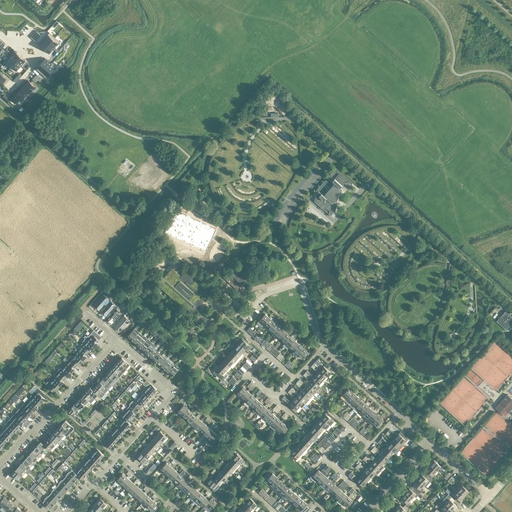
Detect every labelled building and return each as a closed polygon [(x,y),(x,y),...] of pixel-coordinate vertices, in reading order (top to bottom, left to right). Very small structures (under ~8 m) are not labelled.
[(46,35),(36,45),(42,50),(51,40),(46,35)] [(51,40),(42,50),(47,54),(56,44),(51,40)] [(53,56),(56,59),(70,45),(67,42),(53,56)] [(16,51),(7,61),(12,66),(21,55),(16,51)] [(21,55),(12,66),(17,70),(26,60),(21,55)] [(44,57),(40,63),(50,72),(55,66),(44,57)] [(40,63),(35,68),(45,77),(50,72),(40,63)] [(16,83),(22,76),(19,74),(13,81),(16,83)] [(32,79),(37,82),(41,78),(37,74),(32,79)] [(0,75),(0,89),(2,91),(9,83),(0,75)] [(29,81),(21,90),(29,97),(37,88),(29,81)] [(21,90),(13,100),(20,106),(29,97),(21,90)] [(339,174),(346,181),(351,185),(352,183),(336,168),(315,192),(316,194),(318,191),(336,172),(339,174)] [(346,181),(339,174),(336,176),(344,183),(346,181)] [(342,186),(344,183),(336,176),(334,179),(342,186)] [(334,183),(323,196),(321,194),(318,191),(316,194),(314,201),(322,208),(324,206),(329,210),(328,214),(331,216),(333,213),(331,212),(332,210),(330,209),(331,203),(337,201),(338,196),(338,195),(340,188),(342,186),(334,179),(332,181),(334,183)] [(216,229),(175,210),(165,232),(206,251),(216,229)] [(224,278),(229,283),(237,290),(242,284),(243,285),(252,276),(249,273),(255,266),(245,258),(231,274),(229,272),(224,278)] [(202,285),(186,271),(181,276),(172,268),(163,278),(161,276),(155,283),(187,312),(190,309),(194,312),(210,293),(207,290),(204,292),(199,288),(202,285)] [(103,294),(93,305),(96,307),(99,305),(101,306),(108,299),(105,298),(106,296),(103,294)] [(101,312),(106,316),(114,306),(112,304),(113,303),(111,300),(101,312)] [(106,320),(112,325),(123,313),(117,308),(106,320)] [(511,323),(511,317),(505,311),(497,321),(507,330),(511,323)] [(124,314),(114,325),(120,331),(130,320),(124,314)] [(130,319),(135,322),(139,317),(134,314),(130,319)] [(259,320),(263,324),(269,318),(265,314),(259,320)] [(269,318),(263,324),(268,328),(273,321),(269,318)] [(273,321),(268,328),(272,332),(278,325),(273,321)] [(278,325),(272,332),(276,335),(282,329),(278,325)] [(133,330),(128,336),(131,339),(132,340),(139,332),(135,328),(133,330)] [(282,329),(276,335),(281,339),(286,333),(282,329)] [(139,332),(132,340),(136,343),(143,336),(139,332)] [(90,339),(87,341),(94,348),(98,343),(96,342),(99,340),(91,333),(88,336),(88,338),(90,339)] [(286,333),(281,339),(285,343),(291,337),(286,333)] [(144,335),(143,336),(136,343),(139,346),(140,347),(148,338),(144,335)] [(291,337),(285,343),(289,347),(295,340),(291,337)] [(148,338),(140,347),(140,348),(141,348),(144,351),(150,344),(152,342),(148,338)] [(242,339),(238,343),(245,349),(247,351),(251,347),(249,345),(251,343),(246,339),(245,341),(242,339)] [(295,340),(289,347),(293,351),(299,344),(295,340)] [(82,343),(80,346),(87,353),(89,350),(90,352),(94,348),(87,341),(85,344),(84,343),(82,343)] [(245,349),(238,343),(234,347),(241,353),(245,349)] [(150,344),(144,351),(147,354),(148,354),(154,348),(150,344)] [(299,344),(293,351),(291,353),(296,357),(298,355),(303,348),(299,344)] [(87,353),(80,346),(77,349),(77,351),(78,352),(76,354),(83,360),(87,356),(85,355),(87,353)] [(241,353),(234,347),(231,352),(237,358),(239,360),(243,355),(241,353)] [(154,348),(148,354),(148,355),(149,355),(152,358),(158,352),(154,348)] [(303,348),(298,355),(302,358),(308,352),(303,348)] [(158,352),(152,358),(155,361),(156,362),(162,355),(158,352)] [(237,358),(231,352),(227,356),(233,362),(237,358)] [(71,356),(68,359),(76,365),(78,363),(79,364),(83,360),(76,354),(74,357),(73,356),(71,356)] [(162,355),(156,362),(157,362),(160,365),(166,359),(162,355)] [(233,362),(227,356),(223,360),(230,366),(233,362)] [(128,363),(122,358),(120,360),(117,358),(116,358),(115,359),(124,367),(128,363)] [(76,365),(68,359),(65,362),(65,363),(67,365),(65,367),(71,373),(75,369),(74,368),(76,365)] [(124,367),(115,359),(114,360),(114,361),(116,364),(114,366),(121,371),(124,367)] [(166,359),(160,365),(163,368),(164,369),(170,362),(166,359)] [(230,366),(223,360),(219,364),(226,370),(230,366)] [(170,362),(164,369),(165,369),(168,372),(174,366),(170,362)] [(322,368),(315,362),(313,364),(326,376),(330,372),(324,366),(322,368)] [(226,370),(219,364),(215,369),(216,369),(213,372),(221,380),(224,377),(222,375),(226,370)] [(326,376),(313,364),(311,367),(317,373),(316,375),(322,381),(326,376)] [(121,371),(114,366),(112,368),(110,366),(109,366),(108,367),(117,376),(121,371)] [(174,366),(168,372),(171,375),(172,376),(178,370),(174,366)] [(59,368),(57,371),(64,378),(66,376),(68,377),(71,373),(65,367),(63,369),(61,368),(59,368)] [(117,376),(108,367),(107,368),(107,369),(109,372),(107,374),(116,382),(119,378),(117,376)] [(64,378),(57,371),(54,374),(54,376),(55,377),(53,380),(60,386),(64,382),(62,380),(64,378)] [(322,381),(316,375),(314,377),(312,374),(311,375),(307,371),(305,373),(310,377),(312,379),(318,385),(322,381)] [(116,382),(107,374),(105,376),(103,374),(102,374),(101,375),(112,386),(116,382)] [(112,386),(101,375),(99,376),(100,377),(102,380),(100,382),(108,390),(112,386)] [(229,381),(233,385),(237,380),(233,376),(229,381)] [(318,385),(312,379),(308,383),(317,391),(321,387),(318,385)] [(48,381),(45,384),(53,391),(55,389),(56,390),(60,386),(53,380),(51,382),(50,381),(48,381)] [(108,390),(100,382),(98,384),(95,382),(94,382),(93,383),(105,394),(108,390)] [(105,394),(93,383),(92,384),(92,385),(95,388),(93,390),(90,387),(101,398),(105,394)] [(317,391),(308,383),(304,388),(313,395),(317,391)] [(147,385),(146,387),(155,395),(156,394),(156,393),(155,392),(157,389),(151,384),(149,385),(147,385)] [(237,393),(241,397),(247,390),(243,386),(237,393)] [(101,398),(90,387),(87,391),(86,390),(86,391),(95,399),(98,395),(101,398)] [(155,395),(146,387),(145,388),(145,390),(143,392),(150,397),(152,395),(153,396),(154,396),(155,395)] [(38,388),(32,394),(41,402),(45,398),(43,397),(45,395),(41,390),(38,388)] [(313,395),(304,388),(301,392),(309,400),(313,395)] [(348,388),(346,391),(344,389),(342,389),(340,391),(340,393),(347,398),(345,401),(353,392),(348,388)] [(247,390),(241,397),(246,401),(251,394),(247,390)] [(95,399),(86,391),(85,392),(82,395),(91,403),(95,399)] [(140,393),(139,395),(147,403),(148,402),(148,401),(147,400),(150,397),(143,392),(142,393),(140,393)] [(309,400),(301,392),(297,396),(305,404),(309,400)] [(353,392),(345,401),(349,405),(357,396),(353,392)] [(32,394),(28,398),(40,409),(42,408),(41,407),(39,405),(41,402),(32,394)] [(251,394),(246,401),(244,403),(248,407),(250,405),(256,398),(251,394)] [(511,408),(511,398),(511,397),(508,394),(496,407),(503,413),(505,410),(508,413),(511,408)] [(91,403),(82,395),(79,399),(85,405),(87,407),(91,403)] [(147,403),(139,395),(137,396),(137,398),(136,400),(142,406),(144,403),(145,404),(146,404),(147,403)] [(305,404),(297,396),(293,400),(299,406),(302,408),(305,404)] [(357,396),(349,405),(353,409),(361,400),(357,396)] [(40,409),(31,400),(28,398),(25,402),(34,410),(36,408),(38,410),(39,410),(40,409)] [(256,398),(250,405),(254,408),(260,402),(256,398)] [(85,405),(79,399),(78,400),(75,403),(81,409),(85,405)] [(133,402),(131,403),(140,411),(141,410),(141,409),(140,408),(142,406),(136,400),(135,401),(133,402)] [(299,406),(293,400),(289,405),(295,411),(299,406)] [(361,400),(353,409),(357,413),(366,404),(361,400)] [(34,410),(25,402),(21,406),(33,417),(34,416),(34,415),(32,413),(34,410)] [(260,402),(254,408),(258,412),(264,406),(260,402)] [(81,409),(75,403),(72,407),(71,407),(78,413),(81,409)] [(140,411),(131,403),(130,404),(130,406),(129,408),(135,414),(137,411),(138,412),(139,412),(140,411)] [(366,404),(357,413),(362,416),(364,414),(370,407),(366,404)] [(178,411),(182,415),(188,409),(183,405),(178,411)] [(33,417),(21,406),(17,410),(27,419),(29,416),(31,418),(32,418),(33,417)] [(264,406),(258,412),(263,416),(268,410),(264,406)] [(78,413),(71,407),(71,408),(68,412),(74,417),(78,413)] [(370,407),(364,414),(368,418),(374,411),(370,407)] [(126,410),(124,411),(133,419),(134,418),(134,417),(133,416),(135,414),(129,408),(128,409),(126,410)] [(188,409),(182,415),(186,419),(192,412),(188,409)] [(17,410),(14,414),(26,425),(27,424),(27,423),(25,421),(27,419),(17,410)] [(268,410),(263,416),(267,420),(273,413),(268,410)] [(133,419),(124,411),(123,413),(123,414),(122,416),(131,424),(128,421),(130,419),(131,420),(132,420),(133,419)] [(374,411),(368,418),(366,420),(370,424),(372,421),(378,415),(374,411)] [(192,412),(186,419),(191,423),(196,416),(192,412)] [(273,413),(267,420),(271,424),(277,417),(273,413)] [(14,414),(10,418),(19,427),(21,424),(24,426),(25,426),(26,425),(14,414)] [(326,414),(322,418),(328,424),(330,426),(334,422),(326,414)] [(378,415),(372,421),(377,425),(376,426),(376,427),(377,428),(378,428),(379,427),(382,424),(380,422),(383,419),(378,415)] [(131,424),(122,416),(125,419),(121,423),(127,428),(131,424)] [(196,416),(191,423),(195,427),(201,420),(196,416)] [(277,417),(271,424),(275,428),(281,421),(277,417)] [(10,418),(7,422),(9,425),(19,433),(20,432),(20,431),(17,429),(19,427),(10,418)] [(328,424),(322,418),(318,422),(324,428),(328,424)] [(352,418),(349,422),(353,426),(357,422),(352,418)] [(59,421),(58,422),(68,431),(72,426),(65,420),(63,423),(61,421),(59,421)] [(201,420),(195,427),(199,430),(205,424),(201,420)] [(281,421),(275,428),(274,429),(281,435),(288,428),(285,426),(286,425),(281,421)] [(7,422),(3,426),(5,429),(12,435),(14,432),(17,435),(18,434),(19,433),(9,425),(7,422)] [(68,431),(58,422),(57,423),(57,424),(60,426),(58,429),(65,435),(68,431)] [(324,428),(318,422),(314,427),(320,432),(324,428)] [(127,428),(121,423),(117,427),(124,432),(127,428)] [(205,424),(199,430),(203,434),(209,428),(205,424)] [(124,432),(117,427),(114,431),(120,436),(124,432)] [(320,432),(314,427),(310,431),(317,437),(320,432)] [(209,428),(203,434),(208,438),(213,432),(209,428)] [(12,435),(5,429),(2,433),(12,441),(13,440),(13,439),(10,437),(12,435)] [(65,435),(58,429),(56,431),(53,429),(52,429),(51,430),(61,439),(65,435)] [(400,431),(396,435),(390,429),(388,431),(402,445),(408,439),(403,435),(404,434),(400,431)] [(0,430),(0,438),(5,443),(7,440),(10,443),(11,443),(12,441),(2,433),(0,430)] [(61,439),(51,430),(50,431),(50,432),(53,434),(51,437),(57,443),(61,439)] [(120,436),(114,431),(110,435),(117,440),(120,436)] [(166,437),(160,431),(156,435),(162,441),(166,437)] [(317,437),(310,431),(306,435),(313,441),(317,437)] [(402,445),(388,431),(386,434),(392,440),(391,442),(397,448),(399,450),(403,445),(402,445)] [(213,432),(208,438),(212,442),(218,435),(213,432)] [(117,440),(110,435),(107,439),(113,444),(117,440)] [(162,441),(156,435),(152,439),(159,445),(162,441)] [(313,441),(306,435),(303,439),(309,445),(313,441)] [(57,443),(51,437),(48,439),(46,437),(45,437),(44,438),(54,447),(57,443)] [(54,447),(44,438),(43,439),(43,440),(45,442),(43,444),(41,442),(40,442),(50,451),(54,447)] [(107,439),(103,443),(109,449),(113,444),(107,439)] [(159,445),(152,439),(148,444),(155,450),(159,445)] [(309,445),(303,439),(299,444),(305,449),(309,445)] [(50,451),(40,442),(37,445),(37,446),(43,452),(47,448),(50,451)] [(397,448),(391,442),(387,446),(393,452),(397,448)] [(155,450),(148,444),(144,448),(151,454),(155,450)] [(305,449),(299,444),(295,448),(301,454),(305,449)] [(43,452),(37,446),(36,447),(33,450),(40,456),(43,452)] [(393,452),(387,446),(383,450),(389,456),(393,452)] [(151,454),(144,448),(141,452),(147,458),(151,454)] [(301,454),(295,448),(291,452),(293,454),(291,456),(295,460),(297,458),(301,454)] [(97,449),(93,453),(100,459),(101,459),(100,459),(104,455),(97,449)] [(40,456),(33,450),(30,453),(29,454),(36,460),(40,456)] [(389,456),(383,450),(379,455),(386,460),(389,456)] [(147,458),(141,452),(137,456),(143,463),(147,458)] [(93,453),(89,457),(96,463),(99,460),(100,459),(93,453)] [(386,460),(379,455),(377,453),(375,455),(377,457),(375,459),(382,465),(386,460)] [(36,460),(29,454),(29,455),(26,458),(33,464),(36,460)] [(243,459),(237,454),(233,458),(239,464),(243,459)] [(96,463),(89,457),(86,461),(93,467),(96,463)] [(33,464),(26,458),(23,461),(22,462),(29,468),(33,464)] [(239,464),(233,458),(229,462),(235,468),(239,464)] [(382,465),(375,459),(372,463),(378,469),(382,465)] [(434,460),(429,465),(436,471),(439,468),(441,470),(443,468),(434,460)] [(93,467),(86,461),(82,465),(89,471),(92,468),(93,467)] [(29,468),(22,462),(21,463),(22,463),(19,466),(25,472),(29,468)] [(161,469),(165,472),(165,473),(171,466),(166,462),(161,469)] [(235,468),(229,462),(225,467),(231,472),(235,468)] [(374,473),(368,468),(366,470),(359,463),(357,466),(361,470),(362,469),(364,472),(370,478),(374,473)] [(378,469),(372,463),(368,468),(374,473),(378,469)] [(82,465),(79,469),(86,475),(89,471),(82,465)] [(318,470),(313,476),(312,475),(310,477),(315,482),(317,480),(323,474),(323,473),(325,471),(329,467),(327,465),(321,472),(318,470)] [(436,471),(429,465),(425,469),(429,472),(426,475),(432,480),(433,480),(434,479),(433,478),(436,475),(434,473),(436,471)] [(25,472),(19,466),(16,469),(15,469),(15,470),(22,476),(25,472)] [(175,470),(171,466),(165,473),(169,477),(175,470)] [(231,472),(225,467),(221,471),(228,477),(231,472)] [(86,475),(79,469),(75,473),(72,470),(71,470),(82,479),(85,476),(86,475)] [(22,476),(15,470),(14,471),(11,474),(18,480),(22,476)] [(69,472),(67,473),(77,482),(78,481),(78,480),(77,479),(79,477),(82,479),(71,470),(70,472),(69,472)] [(179,474),(175,470),(169,477),(174,480),(179,474)] [(228,477),(221,471),(217,475),(224,481),(228,477)] [(366,482),(360,476),(358,478),(351,472),(349,475),(349,477),(355,482),(356,481),(363,486),(366,482)] [(370,478),(364,472),(360,476),(366,482),(370,478)] [(77,482),(67,473),(66,475),(66,476),(64,478),(72,485),(73,483),(74,484),(75,483),(77,482)] [(116,479),(121,483),(127,477),(122,473),(116,479)] [(272,473),(270,475),(268,473),(265,477),(267,479),(264,482),(269,486),(271,483),(277,477),(272,473)] [(184,478),(179,474),(174,480),(178,484),(184,478)] [(327,477),(323,474),(317,480),(321,484),(327,477)] [(421,474),(417,479),(424,485),(426,487),(432,480),(426,475),(424,477),(421,474)] [(224,481),(217,475),(214,479),(218,484),(220,485),(224,481)] [(127,477),(121,483),(125,487),(131,481),(127,477)] [(218,484),(214,479),(211,477),(206,483),(213,489),(218,484)] [(277,477),(271,483),(269,486),(273,490),(275,487),(281,481),(277,477)] [(331,481),(327,477),(321,484),(325,488),(331,481)] [(61,480),(60,481),(70,490),(71,489),(71,488),(70,487),(72,485),(64,478),(63,480),(61,480)] [(188,482),(184,478),(178,484),(182,488),(188,482)] [(424,485),(417,479),(413,483),(416,486),(414,489),(420,494),(421,495),(423,494),(421,492),(424,489),(422,487),(424,485)] [(338,487),(335,485),(330,491),(334,495),(346,482),(344,480),(340,484),(338,487)] [(70,490),(60,481),(59,483),(59,484),(57,486),(64,493),(66,491),(67,492),(68,491),(70,490)] [(131,481),(125,487),(129,491),(135,484),(131,481)] [(281,481),(275,487),(273,490),(277,494),(279,491),(285,485),(281,481)] [(335,485),(331,481),(325,488),(330,491),(335,485)] [(192,485),(188,482),(182,488),(186,492),(192,485)] [(346,482),(334,495),(338,499),(344,493),(342,491),(344,488),(348,484),(346,482)] [(460,487),(457,490),(464,496),(468,491),(460,483),(458,485),(460,487)] [(135,484),(129,491),(134,495),(139,488),(135,484)] [(196,489),(192,485),(186,492),(191,496),(196,489)] [(285,485),(279,491),(277,494),(281,497),(284,495),(289,488),(285,485)] [(54,488),(53,489),(62,498),(64,497),(63,496),(63,495),(64,493),(57,486),(55,488),(54,488)] [(139,488),(134,495),(138,499),(144,492),(139,488)] [(289,488),(284,495),(281,497),(286,501),(288,499),(294,492),(289,488)] [(348,496),(344,493),(338,499),(342,503),(354,490),(352,488),(348,492),(350,494),(348,496)] [(409,488),(404,493),(412,499),(414,496),(416,498),(420,494),(414,489),(412,491),(409,488)] [(62,498),(53,489),(51,491),(51,492),(50,494),(57,501),(59,499),(60,500),(61,499),(62,498)] [(201,493),(198,490),(196,489),(191,496),(195,499),(201,493)] [(354,490),(342,503),(347,507),(355,498),(353,496),(357,492),(354,490)] [(453,491),(449,495),(455,500),(457,498),(460,501),(464,496),(457,490),(455,492),(453,491)] [(144,492),(138,499),(142,502),(148,496),(144,492)] [(294,492),(288,499),(292,502),(298,496),(294,492)] [(205,497),(201,494),(201,493),(195,499),(199,503),(205,497)] [(412,499),(404,493),(400,497),(406,503),(404,505),(409,509),(413,504),(409,501),(412,499)] [(47,496),(46,497),(55,506),(56,505),(56,504),(55,503),(57,501),(50,494),(48,496),(47,496)] [(447,501),(445,504),(452,510),(456,505),(453,502),(455,500),(449,495),(445,499),(447,501)] [(3,497),(1,496),(0,496),(0,504),(2,507),(8,500),(4,496),(3,497)] [(148,496),(142,502),(140,505),(144,508),(146,506),(152,500),(148,496)] [(298,496),(292,502),(296,506),(302,500),(298,496)] [(55,506),(46,497),(44,499),(44,500),(42,502),(50,509),(52,507),(53,508),(54,507),(55,506)] [(209,500),(205,497),(199,503),(204,507),(205,506),(205,505),(209,501),(209,500)] [(100,498),(96,502),(102,508),(106,503),(100,498)] [(211,498),(209,500),(209,501),(205,505),(205,506),(210,510),(217,504),(211,498)] [(250,498),(246,502),(253,508),(255,510),(259,506),(250,498)] [(12,504),(8,500),(2,507),(8,511),(13,507),(11,505),(12,504)] [(152,500),(146,506),(151,510),(157,504),(152,500)] [(302,500),(296,506),(301,510),(299,511),(304,511),(309,508),(305,505),(307,504),(302,500)] [(98,511),(102,508),(96,502),(92,506),(98,511)] [(248,511),(253,508),(246,502),(242,507),(248,511)]
